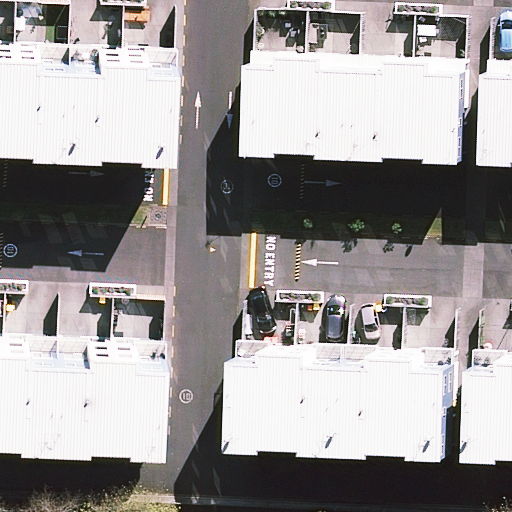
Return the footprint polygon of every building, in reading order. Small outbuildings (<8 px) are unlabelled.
[(0,31),(0,133),(174,141),(178,40),(0,31)] [(465,152),(469,56),(468,56),(252,47),(248,143),(465,152)] [(511,154),(511,55),(486,55),(482,153),(511,154)] [(0,426),(162,433),(166,335),(0,328),(0,426)] [(452,444),(454,344),(238,334),(234,434),(452,444)] [(470,443),(511,444),(511,346),(474,345),(470,443)]
